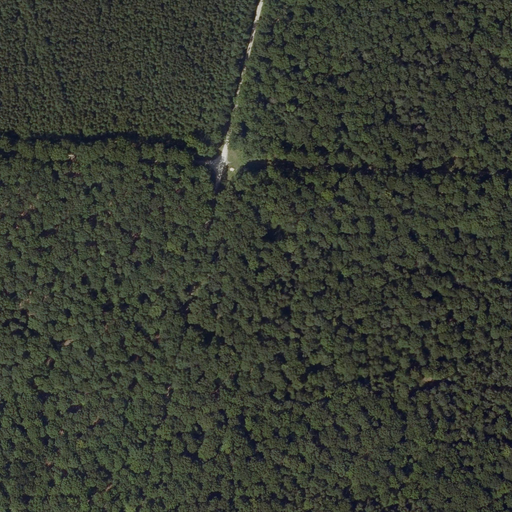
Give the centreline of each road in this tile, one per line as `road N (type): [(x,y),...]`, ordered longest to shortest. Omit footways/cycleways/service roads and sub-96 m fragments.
road 1 (track): [(139,511),(261,0)]
road 2 (track): [(0,152),(511,175)]
